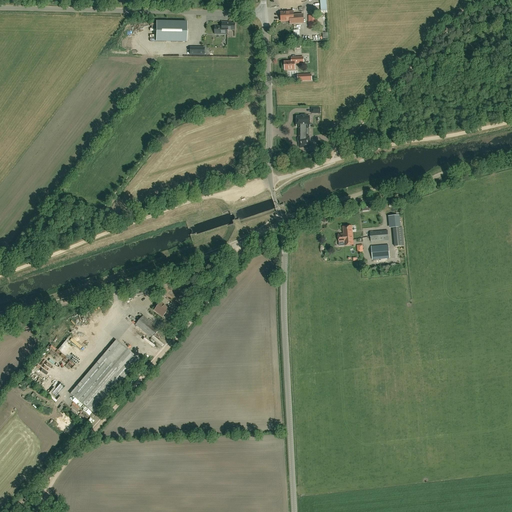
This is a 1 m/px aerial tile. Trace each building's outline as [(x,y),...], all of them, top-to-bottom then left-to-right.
[(293,24),(303,23),(303,15),(293,15),(293,12),(280,13),(281,21),(293,21),(293,24)] [(187,22),(156,21),(156,42),(186,42),(187,22)] [(235,30),(235,23),(227,23),(228,22),(222,22),(222,27),(215,27),(215,34),(227,34),(227,30),(235,30)] [(295,69),(294,63),(303,63),(303,58),(291,58),(292,62),(284,62),(285,70),(295,69)] [(309,127),(309,117),(309,116),(305,116),(305,115),(301,115),(301,116),(297,116),(297,127),(300,127),(300,129),(299,130),(299,131),(300,132),(300,138),(298,139),(299,148),(311,146),(309,137),(308,137),(308,127),(309,127)] [(343,227),(344,233),(344,235),(338,235),(339,242),(342,242),(342,243),(340,243),(340,245),(341,247),(343,247),(344,245),(345,245),(345,246),(353,245),(351,226),(343,227)] [(402,228),(393,228),(395,247),(404,246),(402,228)] [(387,230),(370,232),(371,242),(388,240),(387,230)] [(372,259),(389,258),(388,245),(371,246),(372,259)] [(169,316),(173,312),(161,303),(155,310),(163,317),(165,313),(169,316)] [(136,325),(151,338),(158,329),(143,316),(136,325)] [(94,414),(139,360),(116,340),(70,394),(94,414)] [(53,396),(57,399),(61,393),(56,390),(53,396)]
